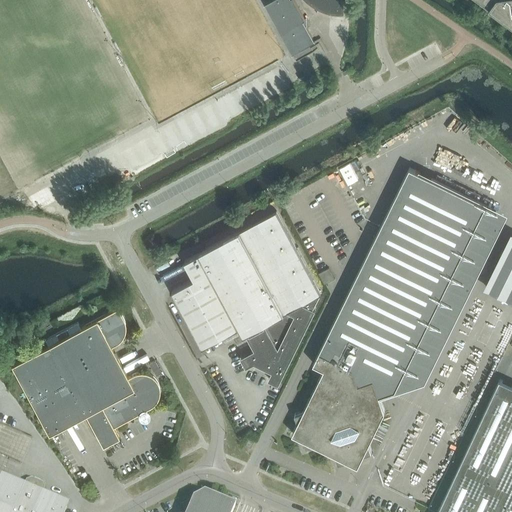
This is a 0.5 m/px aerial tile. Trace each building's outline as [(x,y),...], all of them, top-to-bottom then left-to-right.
[(270,0),(264,4),(287,44),(296,61),(317,49),(315,45),(319,43),(325,54),(328,52),(320,38),(314,41),(303,21),(305,19),(294,0),(270,0)] [(306,0),(307,0),(310,3),(314,6),(316,7),(319,9),(321,5),(330,6),(330,9),(330,13),(343,14),(343,9),(343,6),(342,3),(341,0),(306,0)] [(511,0),(482,0),(497,10),(498,9),(511,18),(511,0)] [(298,422),(292,433),(303,439),(306,447),(314,444),(336,455),(338,463),(347,460),(358,466),(363,455),(372,452),(369,443),(385,411),(379,395),(395,390),(486,205),(409,167),(313,364),(324,369),(303,411),(295,414),(298,422)] [(85,179),(90,187),(106,178),(102,170),(85,179)] [(26,198),(32,210),(53,199),(47,188),(26,198)] [(243,335),(248,333),(249,335),(248,335),(255,349),(242,356),(247,366),(254,362),(272,371),(269,378),(278,383),(314,309),(313,308),(320,294),(321,293),(277,211),(199,252),(208,270),(172,289),(202,346),(239,326),(243,335)] [(78,322),(45,339),(48,345),(11,365),(48,434),(85,414),(102,446),(119,437),(113,426),(150,407),(153,405),(155,403),(157,400),(158,397),(159,394),(160,391),(159,388),(159,385),(157,382),(156,379),(153,377),(151,375),(148,373),(145,372),(142,372),(138,372),(135,373),(132,374),(128,377),(111,346),(116,343),(119,342),(121,339),(124,334),(125,331),(126,328),(125,324),(125,321),(123,318),(117,307),(80,327),(78,322)] [(511,511),(511,384),(499,379),(437,511),(511,511)] [(64,511),(66,509),(64,503),(43,494),(45,489),(43,484),(40,483),(34,480),(31,479),(26,481),(24,486),(0,475),(0,511),(64,511)] [(232,511),(235,508),(203,495),(192,501),(187,511),(232,511)]
